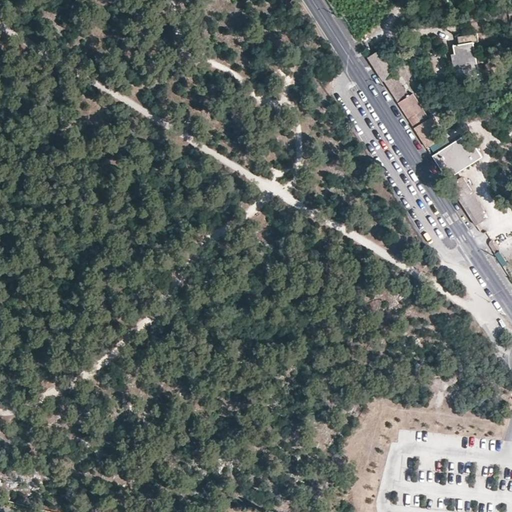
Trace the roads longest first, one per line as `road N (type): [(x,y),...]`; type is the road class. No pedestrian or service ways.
road 1 (track): [(0,31),(457,297),(479,313),(496,346),(511,353)]
road 2 (residential): [(315,0),(511,307)]
